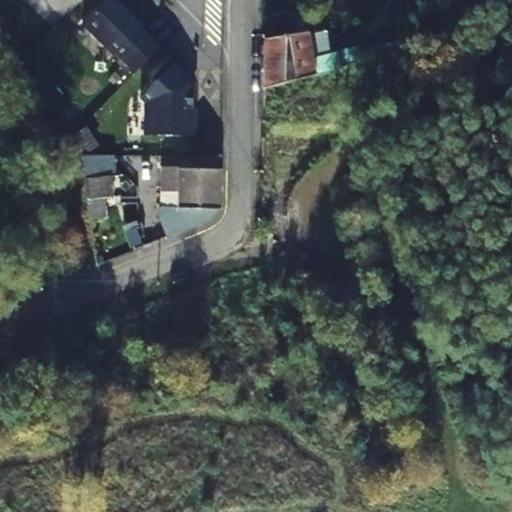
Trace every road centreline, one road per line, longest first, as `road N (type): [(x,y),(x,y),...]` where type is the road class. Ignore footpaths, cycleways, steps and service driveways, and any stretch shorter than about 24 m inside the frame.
road 1 (residential): [(0,315),(232,236),(241,214)]
road 2 (residential): [(242,46),(241,214)]
